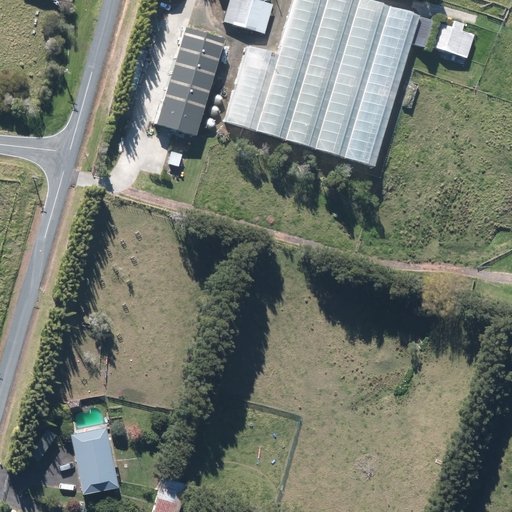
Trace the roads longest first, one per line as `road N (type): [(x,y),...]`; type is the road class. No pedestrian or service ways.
road 1 (track): [(65,174),(375,258),(511,275)]
road 2 (residential): [(0,405),(68,164)]
road 3 (track): [(118,188),(178,0)]
road 4 (residential): [(68,164),(111,0)]
